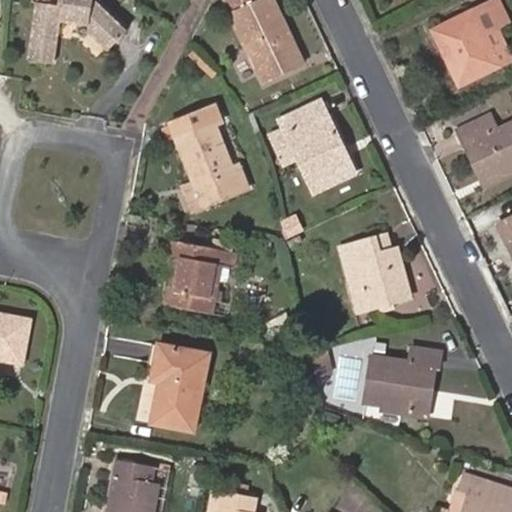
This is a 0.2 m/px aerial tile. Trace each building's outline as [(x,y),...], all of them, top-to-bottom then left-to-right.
[(59,0),(58,7),(35,5),(28,61),(54,64),(59,23),(82,27),(107,50),(124,31),(92,1),(91,0),(59,0)] [(278,66),(298,57),(271,0),(263,0),(258,2),(257,0),(221,0),(229,16),(262,86),(283,76),(278,66)] [(488,6),(472,13),(483,37),(499,30),(488,6)] [(483,37),(472,13),(431,32),(458,86),(511,61),(511,57),(499,30),(483,37)] [(302,67),(298,57),(278,66),(283,76),(302,67)] [(319,103),(279,122),(314,192),(354,174),(319,103)] [(233,169),(214,125),(221,122),(215,107),(169,127),(193,184),(183,188),(194,213),(210,206),(248,190),(237,167),(233,169)] [(487,179),(511,167),(511,124),(496,131),(490,117),(457,132),(464,147),(471,144),(487,179)] [(511,176),(511,167),(487,179),(471,144),(464,147),(484,190),(511,176)] [(303,231),(295,216),(282,222),(288,238),(303,231)] [(511,252),(511,233),(506,221),(497,226),(510,254),(511,252)] [(353,261),(368,310),(410,299),(396,250),(379,254),(374,239),(340,248),(343,263),(353,261)] [(173,257),(170,273),(163,305),(213,314),(223,267),(231,268),(233,254),(167,240),(164,255),(173,257)] [(161,271),(170,273),(173,257),(164,255),(161,271)] [(356,312),(368,310),(353,261),(343,263),(356,312)] [(0,354),(1,350),(21,354),(27,321),(0,315),(0,354)] [(207,355),(157,346),(150,381),(160,383),(153,424),(193,432),(207,355)] [(426,387),(433,388),(436,368),(440,368),(442,352),(410,346),(409,360),(370,354),(363,402),(382,406),(380,411),(420,417),(426,387)] [(310,352),(310,353),(315,375),(331,369),(326,348),(310,352)] [(0,359),(20,363),(21,354),(1,350),(0,354),(0,359)] [(428,418),(433,388),(426,387),(420,417),(428,418)] [(121,476),(114,511),(153,511),(158,483),(151,482),(154,467),(117,460),(114,475),(121,476)] [(510,511),(511,509),(511,489),(466,474),(460,489),(470,492),(463,511),(510,511)] [(106,511),(114,511),(121,476),(114,475),(106,511)] [(209,511),(220,511),(224,492),(214,490),(209,511)] [(253,511),(256,498),(224,492),(220,511),(253,511)]
